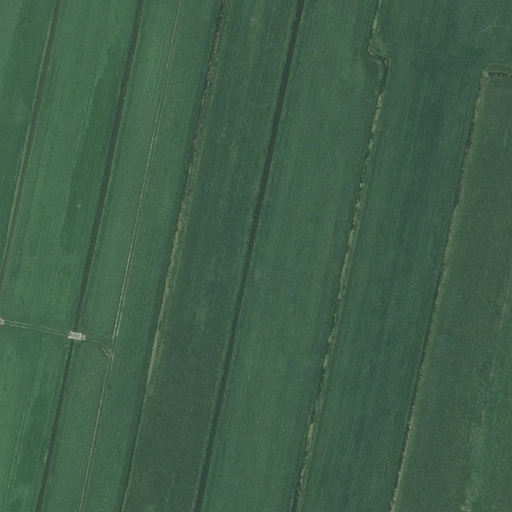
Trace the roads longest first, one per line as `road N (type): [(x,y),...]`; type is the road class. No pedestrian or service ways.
road 1 (track): [(84,511),(182,0)]
road 2 (track): [(281,511),(324,240),(345,0)]
